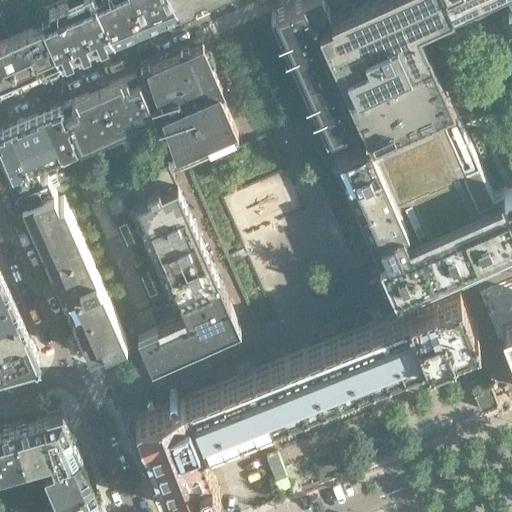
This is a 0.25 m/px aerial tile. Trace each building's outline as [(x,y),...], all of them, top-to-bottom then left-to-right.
[(21,2),(24,0),(8,0),(14,13),(23,9),(21,2)] [(94,43),(78,5),(68,9),(64,0),(61,0),(56,2),(77,51),(78,54),(87,50),(85,47),(94,43)] [(111,36),(95,0),(86,0),(87,1),(78,5),(94,43),(96,47),(104,43),(103,40),(111,36)] [(146,25),(135,0),(95,0),(111,36),(112,36),(113,38),(113,39),(146,25)] [(179,11),(174,0),(135,0),(146,25),(179,11)] [(203,0),(174,0),(179,11),(203,0)] [(330,59),(312,20),(331,12),(324,0),(296,0),(270,12),(298,74),(330,59)] [(454,99),(419,22),(452,7),(449,0),(357,0),(331,12),(332,16),(318,22),(370,136),(404,121),(454,99)] [(511,20),(511,0),(503,0),(454,22),(463,42),(511,20)] [(77,51),(56,2),(48,6),(52,15),(43,19),(61,61),(70,58),(68,55),(77,51)] [(61,61),(43,19),(11,33),(9,34),(0,14),(0,90),(1,90),(0,88),(32,74),(61,61)] [(238,130),(219,87),(222,86),(202,41),(189,47),(188,44),(180,47),(181,50),(149,64),(148,61),(140,64),(149,86),(155,83),(158,91),(159,91),(166,88),(168,93),(167,93),(170,101),(171,101),(174,106),(164,109),(180,155),(238,130)] [(358,121),(330,59),(298,74),(326,136),(358,121)] [(154,112),(137,72),(136,70),(108,82),(109,83),(89,91),(62,102),(62,103),(61,103),(80,145),(154,112)] [(80,145),(61,103),(59,103),(58,104),(52,107),(52,106),(50,107),(44,110),(43,110),(67,163),(75,160),(70,149),(80,145)] [(511,241),(511,202),(505,187),(495,191),(454,103),(406,124),(404,121),(370,136),(335,151),(396,290),(434,276),(452,268),(500,247),(511,241)] [(67,163),(43,110),(43,111),(37,113),(35,113),(35,114),(29,116),(28,117),(26,118),(44,160),(54,156),(59,167),(67,163)] [(44,160),(26,118),(26,117),(18,121),(18,120),(16,121),(11,124),(10,124),(27,163),(32,175),(38,172),(35,165),(44,160)] [(27,163),(10,124),(9,124),(9,125),(3,127),(1,128),(2,128),(0,128),(0,147),(10,170),(27,163)] [(240,324),(173,173),(168,162),(100,192),(111,215),(128,208),(122,194),(132,189),(188,316),(140,337),(151,363),(195,344),(240,324)] [(22,198),(53,184),(72,176),(67,163),(59,167),(53,169),(51,166),(38,172),(32,175),(27,163),(10,170),(22,198)] [(126,336),(64,194),(58,196),(53,184),(22,198),(23,199),(22,199),(90,352),(126,336)] [(118,224),(123,235),(131,232),(126,220),(118,224)] [(135,243),(131,232),(123,235),(128,246),(135,243)] [(140,272),(145,283),(152,280),(147,269),(140,272)] [(0,299),(12,294),(4,275),(0,276),(0,299)] [(157,291),(152,280),(145,283),(149,294),(157,291)] [(202,443),(478,334),(474,325),(478,324),(476,319),(472,320),(469,312),(458,286),(440,293),(434,296),(433,294),(406,305),(407,307),(183,396),(135,415),(171,506),(219,487),(202,443)] [(0,321),(20,312),(12,294),(0,299),(0,321)] [(0,343),(28,331),(20,312),(0,321),(0,343)] [(511,320),(503,324),(502,324),(511,348),(511,320)] [(39,355),(28,331),(0,343),(0,345),(10,368),(35,362),(39,355)] [(0,345),(0,371),(10,368),(0,345)] [(498,401),(488,377),(471,384),(480,408),(498,401)] [(80,449),(63,411),(63,412),(58,409),(57,409),(43,413),(54,452),(49,454),(52,464),(80,449)] [(54,452),(43,413),(14,421),(24,461),(49,454),(54,452)] [(0,467),(24,461),(14,421),(0,425),(0,467)] [(80,449),(52,464),(39,470),(51,497),(93,478),(80,449)] [(99,511),(107,509),(93,478),(51,497),(57,511),(99,511)]
